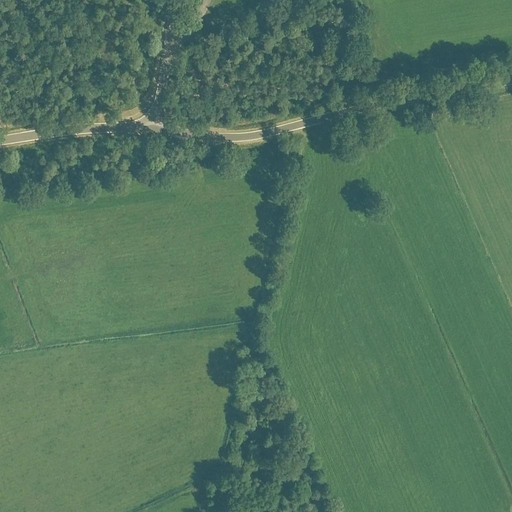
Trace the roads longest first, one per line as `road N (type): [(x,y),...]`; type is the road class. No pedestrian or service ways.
road 1 (unclassified): [(154,128),(253,135),(511,79)]
road 2 (unclassified): [(0,140),(154,128)]
road 3 (unclassified): [(154,128),(170,0)]
